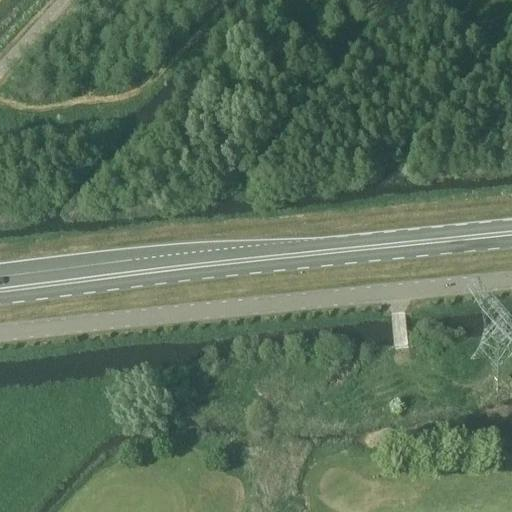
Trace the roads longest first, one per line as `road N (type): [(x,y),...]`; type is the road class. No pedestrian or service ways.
road 1 (unclassified): [(511,280),(0,336)]
road 2 (primary): [(0,290),(511,234)]
